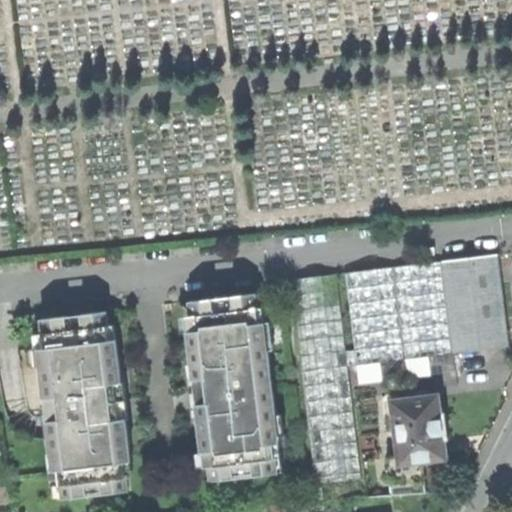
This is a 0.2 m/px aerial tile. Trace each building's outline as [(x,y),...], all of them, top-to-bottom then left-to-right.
[(354,351),(345,352),(347,367),(356,366),(403,360),(452,354),(508,347),(497,255),(440,262),(392,268),(345,275),(354,351)] [(290,280),(315,485),(360,479),(347,367),(345,352),(336,274),(290,280)] [(198,372),(201,399),(273,391),(267,338),(261,339),(259,323),(256,323),(253,296),(224,300),(196,303),(197,315),(191,315),(193,331),(188,331),(193,372),(198,372)] [(47,419),(118,410),(115,383),(121,383),(118,355),(112,356),(108,325),(102,326),(101,314),(71,318),(46,321),(49,347),(43,348),(46,365),(40,366),(47,419)] [(403,360),(405,376),(453,370),(452,354),(403,360)] [(403,360),(356,366),(358,382),(405,376),(403,360)] [(201,399),(202,410),(198,411),(204,467),(209,466),(211,481),(234,478),(234,475),(273,471),(270,444),(273,444),(271,427),(277,427),(273,391),(201,399)] [(399,456),(400,463),(421,460),(445,457),(442,437),(445,437),(444,427),(442,415),(440,415),(437,395),(392,401),(399,456)] [(118,410),(47,419),(51,454),(56,453),(58,470),(64,469),(67,496),(103,491),(103,494),(128,491),(123,446),(129,445),(125,418),(119,419),(118,410)] [(425,492),(421,460),(400,463),(399,456),(388,457),(393,496),(425,492)]
